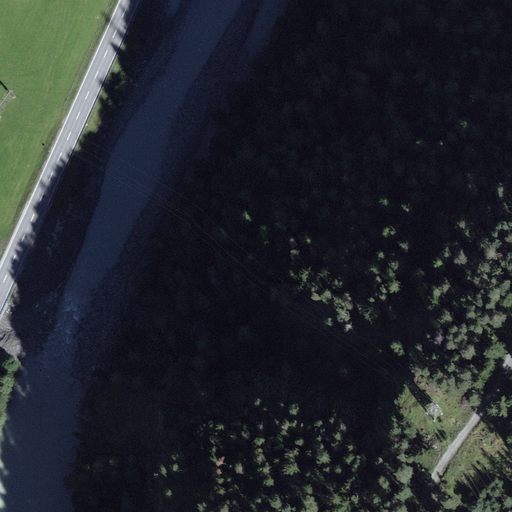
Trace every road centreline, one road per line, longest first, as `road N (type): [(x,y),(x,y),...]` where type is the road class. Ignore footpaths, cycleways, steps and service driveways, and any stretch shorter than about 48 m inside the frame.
road 1 (primary): [(129,0),(0,285)]
road 2 (track): [(511,345),(413,511)]
